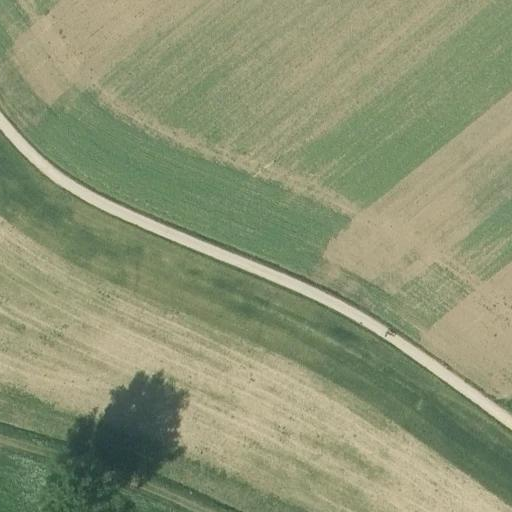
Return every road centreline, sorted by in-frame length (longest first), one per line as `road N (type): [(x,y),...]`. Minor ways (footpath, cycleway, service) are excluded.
road 1 (track): [(0,121),(58,182),(363,320),(511,427)]
road 2 (track): [(212,511),(0,437)]
